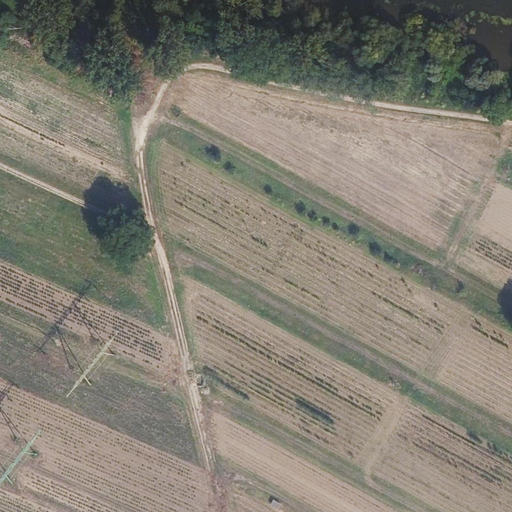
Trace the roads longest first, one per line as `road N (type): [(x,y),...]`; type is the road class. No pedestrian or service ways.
road 1 (track): [(511,123),(184,65),(164,83),(137,148),(154,237)]
road 2 (track): [(149,118),(220,145),(511,306)]
road 3 (track): [(154,237),(511,435)]
road 4 (track): [(154,237),(215,511)]
road 5 (track): [(0,168),(154,237)]
road 6 (track): [(444,269),(511,123)]
